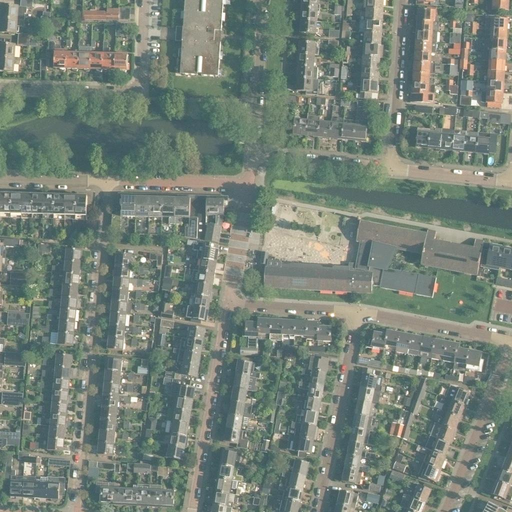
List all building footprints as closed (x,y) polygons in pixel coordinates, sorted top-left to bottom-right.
[(184,0),(184,3),(184,12),(183,20),(183,28),(175,28),(175,41),(182,42),(180,67),(180,75),(217,77),(218,70),(218,61),(219,53),(220,41),(220,34),(221,23),(221,15),(222,6),(222,0),(184,0)] [(301,5),(301,9),(319,10),(319,6),(317,6),(317,0),(303,0),(303,5),(301,5)] [(365,0),(365,9),(382,10),(382,0),(365,0)] [(493,0),(492,11),(508,12),(508,1),(493,0)] [(32,2),(20,1),(19,8),(18,7),(1,6),(0,19),(24,21),(24,15),(26,15),(26,8),(32,9),(32,2)] [(353,8),(346,8),(346,16),(351,16),(351,12),(354,13),(354,8),(353,8)] [(436,9),(426,8),(426,11),(418,10),(417,16),(415,16),(415,21),(417,21),(435,22),(436,9)] [(302,14),(301,21),(316,22),(317,15),(318,15),(319,10),(301,9),(301,13),(302,14)] [(382,10),(365,9),(365,21),(381,22),(382,10)] [(94,21),(94,12),(82,12),(82,20),(94,21)] [(94,12),(94,21),(106,21),(106,15),(106,12),(94,12)] [(485,16),(484,29),(506,31),(506,20),(498,19),(498,16),(485,16)] [(0,19),(0,22),(0,32),(16,34),(16,27),(23,28),(24,21),(0,19)] [(300,29),(299,34),(315,35),(315,34),(317,34),(317,30),(316,30),(316,22),(301,21),(301,29),(300,29)] [(381,22),(365,21),(364,33),(381,34),(381,22)] [(416,32),(431,33),(437,33),(438,22),(435,22),(417,21),(416,32)] [(338,39),(339,29),(335,29),(334,31),(328,31),(328,38),(338,39)] [(490,36),(490,40),(505,41),(506,31),(484,29),(484,36),(490,36)] [(435,43),(436,43),(437,38),(431,38),(431,33),(416,32),(415,42),(430,43),(435,43)] [(363,45),(380,46),(381,34),(364,33),(363,45)] [(489,51),(504,52),(505,41),(490,40),(484,40),(483,51),(489,51)] [(337,50),(338,42),(327,41),(327,49),(337,50)] [(66,69),(66,53),(66,51),(60,51),(60,47),(54,47),(54,44),(52,42),(48,42),(47,51),(46,51),(45,55),(54,55),(54,69),(66,69)] [(430,43),(415,42),(415,53),(430,54),(435,54),(435,43),(430,43)] [(102,70),(114,70),(114,54),(108,54),(108,49),(106,49),(106,43),(102,43),(102,54),(102,70)] [(300,48),(299,55),(314,56),(317,56),(318,44),(299,43),(298,48),(300,48)] [(0,44),(0,58),(14,60),(15,46),(0,44)] [(448,50),(448,55),(459,55),(459,45),(455,45),(453,44),(453,50),(448,50)] [(362,57),(379,58),(381,58),(382,46),(380,46),(363,45),(362,57)] [(489,61),(504,62),(504,52),(489,51),(483,51),(482,62),(489,62),(489,61)] [(78,53),(66,53),(66,69),(78,69),(78,53)] [(78,69),(90,70),(90,54),(78,53),(78,69)] [(414,63),(429,64),(430,54),(415,53),(414,63)] [(90,70),(102,70),(102,54),(90,54),(90,70)] [(127,55),(114,54),(114,70),(127,71),(127,55)] [(297,62),(297,67),(315,68),(315,64),(313,64),(314,56),(299,55),(299,63),(297,62)] [(361,69),(378,70),(379,58),(362,57),(361,69)] [(14,60),(0,58),(0,72),(13,73),(14,66),(19,66),(20,60),(14,60)] [(489,62),(488,72),(503,73),(504,62),(489,61),(489,62)] [(413,74),(428,75),(429,64),(414,63),(413,74)] [(317,68),(315,68),(297,67),(297,72),(298,72),(298,79),(312,80),(316,81),(317,68)] [(360,81),(377,82),(378,70),(361,69),(360,81)] [(503,83),(503,73),(488,72),(487,82),(503,83)] [(412,90),(434,91),(434,85),(433,85),(434,80),(428,79),(428,75),(413,74),(412,90)] [(296,92),(318,93),(318,88),(312,87),(312,80),(298,79),(297,87),(296,87),(296,92)] [(372,94),(376,94),(377,82),(360,81),(356,80),(356,87),(360,87),(359,99),(371,100),(372,94)] [(487,82),(487,93),(502,94),(503,83),(487,82)] [(452,87),(445,86),(445,92),(449,92),(449,95),(457,96),(457,87),(452,87)] [(413,102),(413,101),(433,102),(434,91),(412,90),(412,91),(411,91),(410,102),(413,102)] [(470,107),(471,92),(465,91),(465,92),(460,91),(459,106),(470,107)] [(486,104),(486,108),(501,109),(501,104),(502,94),(487,93),(481,92),(480,104),(486,104)] [(447,109),(444,109),(443,116),(454,117),(455,108),(447,107),(447,109)] [(479,119),(480,113),(468,112),(468,118),(471,119),(479,120),(479,119)] [(487,120),(486,124),(499,125),(500,115),(487,113),(487,120)] [(337,139),(337,140),(341,141),(343,121),(343,119),(336,119),(336,120),(331,119),(330,124),(329,138),(337,139)] [(307,121),(294,120),(293,135),(298,136),(298,135),(305,136),(307,121)] [(307,121),(305,136),(313,136),(312,137),(317,138),(319,122),(307,121)] [(341,141),(346,141),(346,140),(353,140),(355,122),(343,121),(341,141)] [(355,122),(353,140),(360,141),(360,142),(365,143),(367,122),(355,121),(355,122)] [(328,140),(329,138),(330,124),(319,122),(317,138),(321,138),(321,139),(328,140)] [(418,129),(417,132),(416,148),(420,148),(420,147),(427,148),(429,134),(429,131),(418,129)] [(454,131),(454,136),(452,151),(459,151),(459,153),(464,153),(466,133),(454,131)] [(429,134),(427,148),(435,149),(435,150),(440,150),(442,133),(437,133),(437,134),(429,134)] [(444,151),(445,150),(452,151),(454,136),(445,135),(445,134),(442,133),(440,150),(444,151)] [(466,133),(464,153),(469,154),(469,152),(475,153),(477,139),(470,138),(470,133),(466,133)] [(488,154),(495,154),(497,137),(477,135),(477,139),(475,153),(483,154),(483,155),(488,156),(488,154)] [(10,195),(0,194),(0,218),(9,219),(10,195)] [(9,219),(20,219),(21,195),(10,195),(9,219)] [(32,196),(21,195),(20,219),(31,220),(32,196)] [(31,220),(42,220),(42,196),(32,196),(31,220)] [(42,220),(52,220),(53,196),(42,196),(42,220)] [(64,197),(53,196),(52,220),(63,221),(64,197)] [(75,197),(64,197),(63,221),(74,221),(75,197)] [(86,197),(75,197),(74,221),(85,221),(86,197)] [(120,227),(126,227),(126,218),(134,218),(135,200),(120,199),(120,227)] [(134,235),(140,236),(147,236),(148,200),(135,200),(134,218),(134,235)] [(148,200),(147,236),(160,236),(161,200),(148,200)] [(161,200),(160,236),(167,236),(167,234),(174,234),(175,201),(161,200)] [(189,239),(190,205),(190,201),(175,201),(174,234),(174,237),(189,239)] [(189,239),(204,242),(218,244),(223,216),(223,202),(206,201),(190,201),(190,205),(189,239)] [(264,277),(264,288),(370,294),(371,287),(379,287),(378,288),(431,298),(435,278),(386,269),(393,254),(395,249),(422,254),(421,259),(420,265),(437,269),(448,271),(476,276),(483,242),(474,240),(472,249),(453,246),(433,242),(435,233),(426,231),(426,235),(359,222),(355,242),(359,242),(354,264),(348,264),(348,267),(280,263),(266,260),(266,265),(266,268),(265,268),(264,274),(264,277)] [(0,259),(4,260),(5,248),(18,249),(19,241),(0,239),(0,259)] [(196,259),(201,260),(215,263),(216,256),(217,256),(218,251),(217,250),(218,246),(193,242),(192,251),(198,252),(196,259)] [(41,253),(49,253),(50,246),(37,245),(36,258),(41,258),(41,253)] [(484,250),(480,267),(498,270),(498,271),(499,268),(498,268),(502,249),(500,249),(501,246),(492,245),(492,247),(490,247),(489,251),(484,250)] [(511,250),(502,249),(498,268),(499,268),(511,270),(511,250)] [(66,250),(65,262),(80,264),(81,251),(66,250)] [(160,271),(162,255),(149,254),(149,261),(156,262),(156,268),(156,270),(160,271)] [(116,255),(114,267),(130,268),(131,256),(116,255)] [(201,260),(199,268),(197,267),(196,272),(199,272),(198,272),(214,275),(215,270),(214,270),(215,263),(201,260)] [(63,274),(79,276),(80,264),(65,262),(63,274)] [(165,266),(163,278),(169,279),(171,267),(165,266)] [(129,280),(130,268),(114,267),(113,279),(128,280),(129,280)] [(198,276),(196,284),(211,287),(212,280),(213,280),(214,275),(198,272),(199,272),(196,272),(195,271),(188,270),(187,274),(198,276)] [(62,286),(77,288),(79,276),(63,274),(62,286)] [(129,280),(128,280),(113,279),(112,291),(127,292),(128,284),(132,285),(132,287),(141,288),(141,286),(148,287),(148,281),(129,280)] [(163,279),(161,291),(170,292),(171,280),(163,279)] [(210,294),(211,287),(196,284),(195,291),(193,291),(193,295),(194,296),(194,297),(210,299),(211,294),(210,294)] [(77,288),(62,286),(61,298),(76,299),(77,288)] [(112,291),(111,303),(126,304),(127,292),(112,291)] [(192,309),(207,311),(208,304),(209,304),(210,299),(194,297),(194,296),(193,295),(178,293),(178,297),(194,300),(192,308),(192,309)] [(76,299),(61,298),(60,310),(75,311),(76,299)] [(172,320),(173,313),(166,312),(168,303),(162,302),(160,318),(172,320)] [(125,316),(126,304),(111,303),(110,315),(125,316)] [(184,319),(206,323),(207,318),(206,318),(207,311),(192,309),(192,308),(186,307),(184,319)] [(74,323),(75,311),(60,310),(59,317),(52,316),(52,314),(47,314),(46,321),(59,322),(74,323)] [(7,313),(7,320),(29,321),(29,314),(7,313)] [(124,328),(125,316),(110,315),(109,327),(124,328)] [(29,321),(7,320),(6,326),(28,328),(29,321)] [(172,329),(173,322),(160,320),(159,327),(172,329)] [(257,340),(269,341),(269,338),(270,322),(258,321),(258,325),(257,340)] [(59,322),(58,334),(73,335),(74,323),(59,322)] [(270,322),(269,338),(269,341),(281,341),(281,337),(282,322),(270,322)] [(294,323),(282,322),(281,337),(289,337),(289,338),(293,339),(293,337),(294,323)] [(301,338),(301,339),(305,340),(305,338),(306,324),(294,323),(293,337),(301,338)] [(256,351),(257,340),(258,325),(246,324),(245,331),(242,331),(242,339),(248,339),(247,350),(240,350),(240,356),(256,357),(257,351),(256,351)] [(318,325),(306,324),(305,338),(313,339),(313,340),(317,340),(318,329),(318,325)] [(109,327),(107,339),(123,340),(124,328),(109,327)] [(190,328),(187,340),(202,343),(203,336),(204,331),(190,328)] [(317,340),(317,343),(317,345),(322,345),(322,343),(330,343),(331,330),(318,329),(317,340)] [(394,353),(395,353),(396,349),(399,335),(386,333),(386,336),(384,346),(383,351),(384,351),(384,350),(395,352),(394,353)] [(72,348),(73,335),(58,334),(57,346),(72,348)] [(383,352),(383,351),(384,346),(386,336),(373,334),(373,336),(367,335),(364,348),(371,349),(371,348),(378,349),(378,351),(383,352)] [(395,353),(407,355),(408,351),(410,337),(399,335),(396,349),(395,353)] [(408,351),(407,355),(419,358),(420,353),(422,340),(410,337),(408,351)] [(122,353),(123,340),(107,339),(106,351),(122,353)] [(174,346),(173,350),(200,355),(201,350),(200,350),(202,343),(187,340),(186,347),(180,345),(179,347),(174,346)] [(427,357),(431,357),(434,342),(422,340),(420,353),(427,355),(427,357)] [(431,357),(430,360),(443,362),(443,358),(446,344),(434,342),(431,357)] [(446,344),(443,358),(443,362),(453,364),(454,361),(455,361),(457,350),(458,347),(446,344)] [(162,351),(154,350),(153,358),(161,359),(162,351)] [(183,364),(197,367),(199,360),(200,360),(200,355),(173,350),(172,354),(178,355),(176,363),(183,364)] [(454,361),(453,364),(452,370),(464,372),(465,368),(468,352),(457,350),(455,361),(454,361)] [(58,355),(56,355),(55,367),(70,369),(71,356),(64,356),(64,353),(58,352),(58,355)] [(468,352),(465,368),(464,372),(465,373),(465,370),(470,371),(470,369),(471,367),(478,368),(481,368),(482,361),(479,361),(480,354),(468,352)] [(4,353),(4,361),(25,362),(26,354),(4,353)] [(312,372),(325,374),(327,361),(336,362),(336,357),(328,356),(304,354),(303,362),(308,363),(307,371),(312,372)] [(106,359),(105,372),(120,373),(121,361),(106,359)] [(254,364),(249,363),(250,360),(241,359),(240,363),(238,362),(236,376),(249,378),(259,380),(259,374),(252,373),(254,364)] [(380,369),(381,363),(367,360),(366,367),(380,369)] [(180,370),(174,373),(174,374),(165,373),(164,378),(190,383),(191,377),(196,378),(197,374),(196,374),(197,367),(183,364),(182,370),(180,370)] [(70,369),(55,367),(54,379),(69,381),(70,369)] [(361,375),(363,375),(360,389),(380,393),(383,393),(385,388),(374,386),(376,378),(379,379),(380,372),(362,369),(361,375)] [(322,388),(325,374),(312,372),(307,371),(302,370),(301,375),(307,376),(311,377),(309,385),(322,388)] [(119,385),(120,373),(105,372),(104,384),(119,385)] [(233,390),(246,392),(258,394),(259,390),(247,385),(249,378),(236,376),(233,390)] [(473,386),(475,379),(463,377),(462,384),(473,386)] [(189,388),(190,383),(164,378),(163,384),(175,386),(179,387),(177,399),(191,401),(193,394),(194,389),(189,388)] [(54,379),(52,391),(67,393),(69,381),(54,379)] [(421,379),(418,389),(425,391),(429,381),(421,379)] [(320,401),(322,388),(309,385),(299,383),(298,389),(308,390),(307,398),(307,399),(320,401)] [(103,396),(118,397),(119,385),(104,384),(103,396)] [(380,393),(360,389),(357,402),(371,405),(377,406),(380,393)] [(463,407),(469,394),(457,389),(452,402),(463,407)] [(246,392),(233,390),(231,403),(244,405),(247,405),(254,407),(255,401),(245,399),(246,392)] [(66,405),(67,393),(52,391),(51,403),(66,405)] [(280,407),(281,399),(283,399),(284,393),(283,393),(277,392),(276,398),(275,406),(279,407),(280,407)] [(1,393),(1,400),(22,402),(22,394),(1,393)] [(417,393),(414,401),(419,403),(420,403),(423,395),(417,393)] [(101,408),(116,409),(117,403),(124,405),(130,405),(131,398),(118,397),(103,396),(101,408)] [(320,401),(307,399),(307,398),(297,396),(297,397),(293,396),(292,400),(296,401),(296,402),(302,403),(301,405),(305,406),(304,412),(317,415),(320,401)] [(442,398),(440,403),(446,405),(443,413),(447,414),(447,415),(458,419),(463,407),(452,402),(442,398)] [(177,399),(175,411),(190,413),(191,409),(190,408),(191,401),(177,399)] [(414,401),(410,413),(415,415),(419,403),(414,401)] [(372,419),(378,420),(378,418),(375,417),(377,406),(371,405),(357,402),(355,416),(372,419)] [(65,417),(66,405),(51,403),(50,415),(65,417)] [(228,416),(241,419),(244,405),(231,403),(228,416)] [(100,420),(115,421),(116,409),(101,408),(100,420)] [(303,417),(302,425),(302,426),(315,428),(317,415),(304,412),(294,410),(293,415),(303,417)] [(175,411),(173,423),(187,425),(188,418),(189,418),(190,413),(175,411)] [(443,413),(437,411),(435,416),(440,418),(438,425),(442,427),(454,432),(455,432),(458,424),(457,423),(458,419),(447,415),(447,414),(443,413)] [(64,429),(65,417),(50,415),(49,427),(64,429)] [(241,419),(228,416),(226,430),(239,432),(239,431),(242,432),(255,434),(256,428),(246,427),(247,420),(241,419)] [(372,419),(355,416),(352,429),(369,433),(375,434),(376,428),(370,427),(372,419)] [(403,426),(410,429),(412,421),(406,418),(405,422),(403,426)] [(99,432),(114,433),(115,421),(100,420),(99,432)] [(186,432),(187,425),(173,423),(167,422),(165,434),(171,435),(186,437),(187,432),(186,432)] [(314,433),(315,428),(302,426),(302,425),(292,423),(291,429),(301,430),(299,439),(314,442),(316,433),(314,433)] [(429,436),(433,438),(437,439),(437,440),(448,444),(450,445),(453,437),(453,436),(454,432),(442,427),(438,425),(434,424),(429,436)] [(397,425),(394,437),(400,438),(401,433),(403,426),(397,425)] [(403,426),(401,433),(408,435),(410,429),(403,426)] [(63,441),(64,429),(49,427),(48,439),(63,441)] [(363,445),(372,447),(374,441),(367,440),(369,433),(352,429),(349,443),(362,445),(363,445)] [(239,432),(226,430),(223,444),(236,446),(236,445),(241,446),(240,449),(246,450),(247,447),(248,442),(241,440),(242,432),(239,431),(239,432)] [(0,432),(0,440),(18,442),(19,434),(15,434),(0,432)] [(99,432),(98,444),(113,446),(114,433),(99,432)] [(171,435),(169,447),(183,449),(184,442),(185,442),(186,437),(171,435)] [(314,442),(299,439),(288,437),(287,443),(292,443),(291,452),(298,453),(297,458),(304,459),(305,455),(309,456),(312,442),(314,442)] [(62,453),(63,441),(48,439),(47,452),(62,453)] [(448,444),(437,440),(432,452),(443,457),(448,444)] [(374,461),(375,455),(365,454),(365,452),(361,451),(362,445),(349,443),(346,456),(360,459),(360,458),(364,459),(374,461)] [(112,458),(113,446),(98,444),(97,457),(112,458)] [(423,463),(438,469),(443,457),(432,452),(418,446),(415,452),(426,456),(423,463)] [(182,456),(183,449),(169,447),(167,459),(182,461),(183,456),(182,456)] [(223,449),(220,466),(233,468),(237,469),(240,455),(232,454),(233,451),(223,449)] [(151,462),(152,456),(149,456),(149,453),(143,452),(142,461),(151,462)] [(6,455),(5,473),(4,474),(4,486),(10,486),(9,498),(21,498),(22,482),(23,478),(14,477),(15,471),(11,471),(12,455),(6,455)] [(362,472),(367,473),(368,468),(363,467),(363,466),(358,465),(360,459),(346,456),(344,470),(357,472),(361,473),(362,472)] [(403,474),(405,467),(400,465),(403,458),(398,456),(392,470),(403,474)] [(511,459),(506,457),(501,470),(511,474),(511,459)] [(61,461),(48,460),(47,466),(55,466),(54,471),(60,472),(61,461)] [(295,461),(292,475),(304,478),(308,464),(295,461)] [(97,463),(89,462),(88,469),(113,471),(113,474),(114,474),(114,465),(97,463)] [(139,463),(139,465),(138,474),(149,474),(150,465),(146,465),(146,464),(139,463)] [(418,476),(433,482),(438,469),(423,463),(418,476)] [(233,468),(220,466),(218,479),(236,482),(241,483),(242,477),(236,476),(237,469),(233,468)] [(341,483),(354,486),(354,485),(359,486),(360,481),(362,481),(362,478),(361,478),(361,473),(357,472),(344,470),(341,483)] [(511,474),(501,470),(496,483),(509,488),(511,489),(511,474)] [(288,488),(301,491),(304,478),(292,475),(282,472),(281,477),(286,479),(285,487),(289,488),(288,488)] [(401,484),(404,477),(391,472),(388,479),(401,484)] [(35,478),(34,483),(33,499),(45,500),(46,484),(40,483),(40,478),(35,478)] [(46,484),(45,500),(50,500),(51,502),(56,502),(57,501),(58,501),(58,496),(63,497),(64,485),(53,484),(53,479),(46,478),(46,484)] [(236,482),(218,479),(215,493),(228,495),(228,494),(234,495),(239,496),(239,491),(235,490),(236,482)] [(21,498),(33,499),(34,483),(22,482),(21,498)] [(409,497),(403,495),(412,499),(424,504),(430,491),(418,486),(414,484),(414,485),(408,482),(406,488),(412,490),(409,497)] [(113,484),(96,483),(95,494),(101,494),(100,503),(111,504),(112,504),(113,485),(113,484)] [(491,496),(503,501),(509,503),(511,494),(511,489),(509,488),(496,483),(491,496)] [(378,494),(380,486),(369,484),(369,486),(367,486),(366,491),(378,494)] [(111,506),(124,506),(125,490),(118,489),(118,485),(113,485),(112,504),(111,504),(111,506)] [(137,490),(136,505),(141,505),(141,507),(148,508),(149,491),(150,486),(137,485),(137,486),(137,490)] [(124,506),(131,507),(132,505),(136,505),(137,490),(137,486),(132,486),(132,490),(125,490),(124,506)] [(150,486),(149,491),(148,508),(156,508),(156,506),(161,507),(162,492),(162,487),(150,486)] [(288,488),(289,488),(285,487),(279,486),(278,490),(284,492),(282,500),(285,501),(300,505),(298,504),(301,491),(288,488)] [(166,509),(172,509),(172,507),(173,507),(174,492),(162,492),(161,507),(166,507),(166,509)] [(340,492),(336,505),(349,508),(350,509),(350,508),(354,509),(357,496),(340,492)] [(228,495),(215,493),(213,506),(226,508),(231,509),(234,495),(228,494),(228,495)] [(376,504),(378,497),(367,494),(365,501),(376,504)] [(406,511),(398,507),(407,511),(421,511),(424,504),(412,499),(403,495),(401,500),(402,500),(410,503),(406,511)] [(298,511),(300,505),(285,501),(282,500),(278,511),(298,511)]
